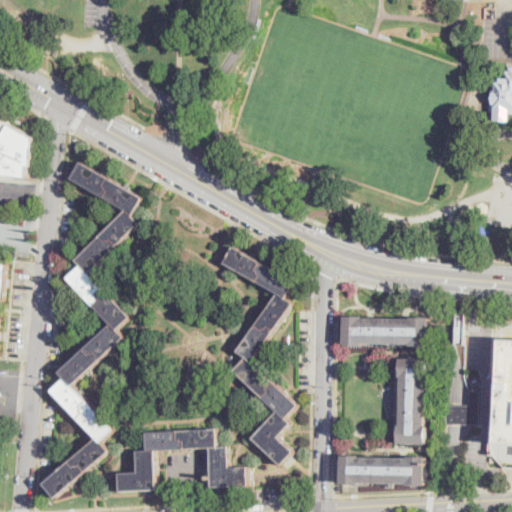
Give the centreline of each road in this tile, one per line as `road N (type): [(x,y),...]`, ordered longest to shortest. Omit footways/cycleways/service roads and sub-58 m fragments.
road 1 (residential): [(66,104),(55,141),(23,511)]
road 2 (residential): [(178,101),(197,97),(228,70),(246,42),(256,0),(105,13),(136,78),(178,101)]
road 3 (primary): [(326,251),(0,66)]
road 4 (residential): [(319,511),(326,251)]
road 5 (primary): [(511,281),(381,266),(326,251)]
road 6 (primary): [(363,511),(511,504)]
